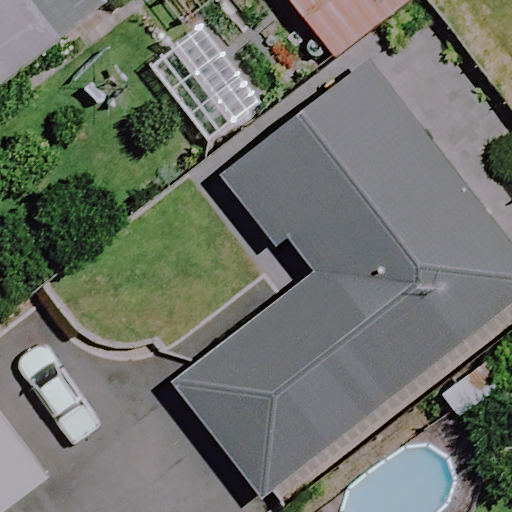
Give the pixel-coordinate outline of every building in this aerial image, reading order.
[(0,0),(0,95),(68,41),(33,0),(0,0)] [(418,0),(417,0),(287,0),(335,63),(418,0)] [(197,32),(147,71),(210,152),(260,113),(197,32)] [(511,262),(365,75),(225,185),(303,284),(170,388),(262,506),(511,310),(511,262)] [(0,424),(0,511),(11,511),(47,485),(0,424)]
